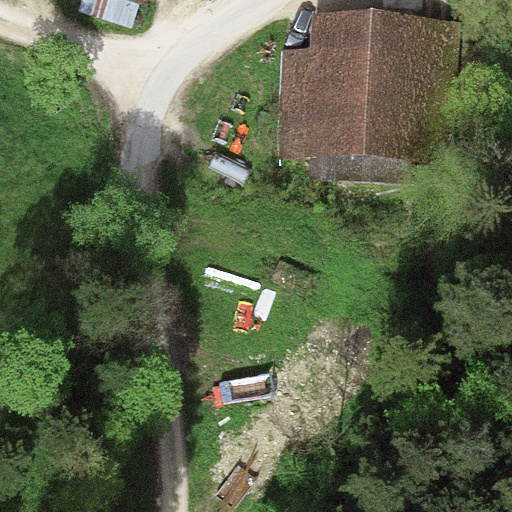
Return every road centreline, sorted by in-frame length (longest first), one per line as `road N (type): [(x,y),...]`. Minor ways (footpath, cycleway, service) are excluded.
road 1 (track): [(168,511),(167,418),(140,196),(158,95)]
road 2 (residential): [(258,0),(205,38),(158,95)]
